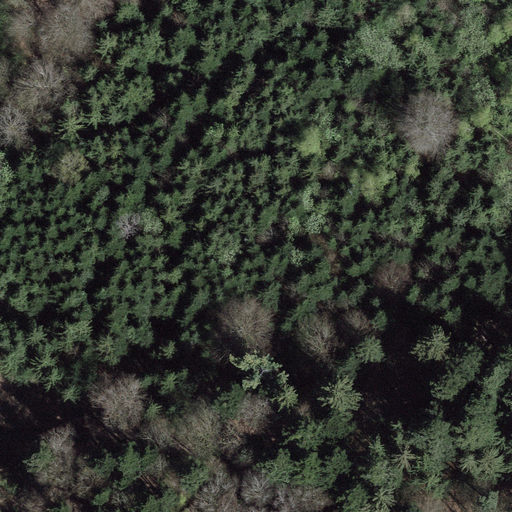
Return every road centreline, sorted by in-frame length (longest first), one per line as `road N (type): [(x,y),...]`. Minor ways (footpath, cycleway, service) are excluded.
road 1 (track): [(511,311),(412,390),(336,420),(0,441)]
road 2 (track): [(58,5),(53,34),(0,131)]
